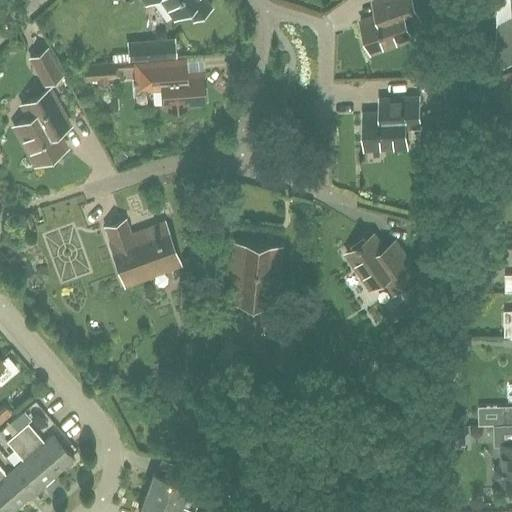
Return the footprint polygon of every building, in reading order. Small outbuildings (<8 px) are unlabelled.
[(210,7),(204,0),(144,0),(146,3),(149,0),(162,0),(174,17),(187,8),(194,18),(210,7)] [(376,0),(373,1),(377,14),(361,20),(372,51),(413,37),(407,20),(419,16),(413,0),(376,0)] [(172,40),(152,42),(127,44),(128,58),(174,54),(173,37),(171,37),(172,40)] [(60,75),(46,48),(30,57),(44,83),(60,75)] [(471,56),(435,55),(434,75),(471,76),(471,56)] [(139,92),(148,91),(147,88),(162,87),(164,105),(204,101),(201,71),(184,73),(183,59),(145,62),(146,73),(136,74),(136,79),(134,79),(135,88),(135,89),(135,90),(136,91),(137,92),(139,92)] [(86,80),(92,79),(97,79),(97,82),(109,81),(109,78),(114,78),(112,62),(85,64),(86,80)] [(495,72),(496,109),(511,108),(511,95),(511,71),(495,72)] [(447,119),(465,118),(467,117),(466,106),(465,78),(445,79),(447,119)] [(35,164),(59,151),(65,148),(56,131),(68,125),(48,88),(27,99),(35,114),(14,125),(35,164)] [(407,146),(406,126),(419,125),(418,97),(379,98),(380,112),(363,113),(365,148),(407,146)] [(499,140),(503,117),(495,116),(493,116),(489,138),(491,138),(499,140)] [(124,284),(180,264),(165,221),(131,234),(125,218),(106,225),(111,241),(109,242),(124,284)] [(419,275),(402,250),(395,239),(383,247),(373,233),(347,251),(372,287),(390,274),(400,288),(419,275)] [(276,305),(281,245),(232,241),(227,301),(276,305)] [(197,305),(197,279),(179,279),(179,305),(197,305)] [(302,318),(272,318),(273,370),(293,369),(293,359),(303,359),(302,318)] [(234,367),(245,346),(225,336),(215,357),(234,367)] [(0,382),(17,368),(7,357),(2,362),(0,359),(0,382)] [(326,395),(336,388),(324,372),(314,379),(326,395)] [(302,409),(311,401),(301,389),(292,397),(302,409)] [(5,405),(0,409),(0,424),(12,414),(5,405)] [(17,432),(54,475),(74,458),(53,434),(44,442),(28,422),(17,432)] [(15,467),(35,491),(54,475),(17,432),(6,441),(23,460),(15,467)] [(511,443),(502,443),(503,484),(511,483),(511,443)] [(146,494),(195,511),(208,475),(181,466),(176,481),(154,473),(146,494)] [(0,467),(0,488),(16,508),(35,491),(15,467),(6,474),(0,467)] [(0,511),(10,511),(16,508),(0,488),(0,511)] [(194,511),(195,511),(146,494),(139,511),(194,511)]
